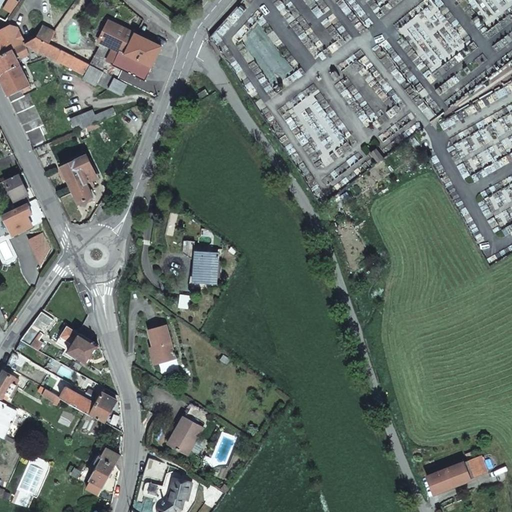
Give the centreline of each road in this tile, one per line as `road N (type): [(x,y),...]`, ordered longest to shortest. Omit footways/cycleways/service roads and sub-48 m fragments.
road 1 (unclassified): [(189,47),(207,61),(313,213),(423,511)]
road 2 (secondary): [(98,275),(133,434),(120,511)]
road 3 (residential): [(189,47),(110,239)]
road 4 (secondary): [(0,101),(78,244)]
road 5 (residential): [(75,258),(0,357)]
